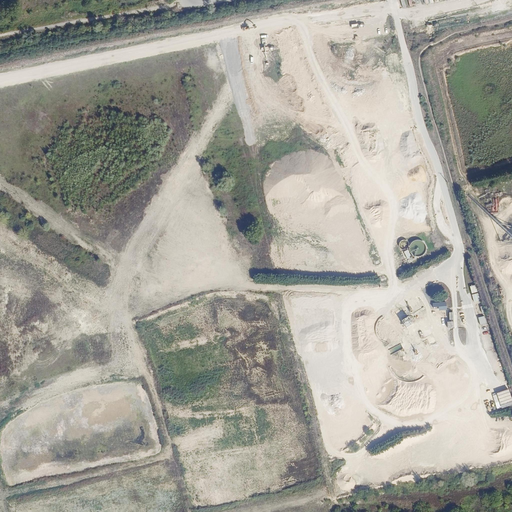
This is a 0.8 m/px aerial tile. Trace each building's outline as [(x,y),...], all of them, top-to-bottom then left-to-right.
[(68,227),(75,230),(78,224),(71,220),(68,227)] [(399,243),(402,249),(409,246),(406,240),(399,243)] [(415,257),(427,253),(422,240),(410,244),(415,257)] [(403,321),(407,328),(414,324),(410,317),(403,321)] [(500,402),(502,409),(511,405),(511,397),(509,390),(493,395),(495,403),(500,402)]
